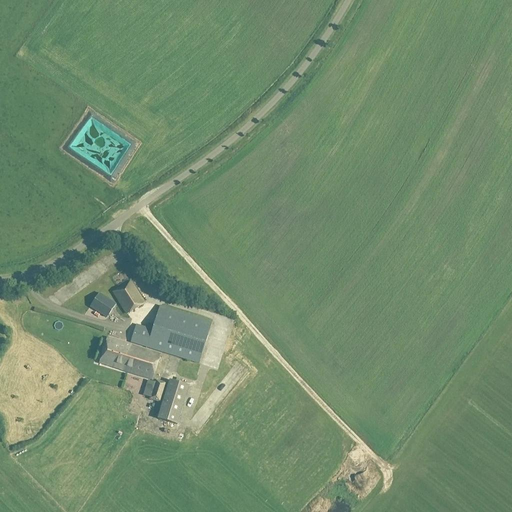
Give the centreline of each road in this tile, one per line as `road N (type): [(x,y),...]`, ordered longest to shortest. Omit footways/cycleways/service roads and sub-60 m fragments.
road 1 (unclassified): [(0,280),(46,268),(229,142),(312,59),(349,0)]
road 2 (track): [(141,206),(387,468)]
